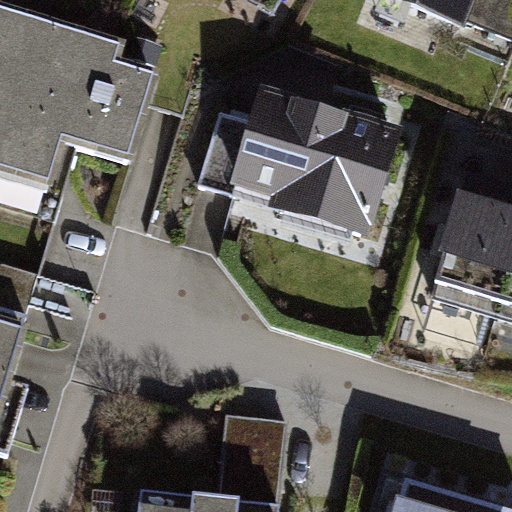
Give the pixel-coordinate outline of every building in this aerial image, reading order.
[(236,0),(271,17),(279,0),(236,0)] [(511,0),(370,0),(370,2),(511,60),(511,0)] [(0,34),(0,191),(47,205),(59,159),(124,177),(151,76),(0,34)] [(236,199),(233,211),(375,249),(404,143),(263,105),(256,129),(222,120),(203,190),(236,199)] [(511,207),(457,190),(422,314),(492,335),(511,266),(511,207)] [(102,287),(116,228),(60,215),(47,275),(102,287)] [(511,266),(492,335),(511,340),(511,266)] [(0,274),(0,427),(42,287),(0,274)] [(219,508),(130,501),(128,511),(282,511),(289,429),(226,424),(219,508)]
